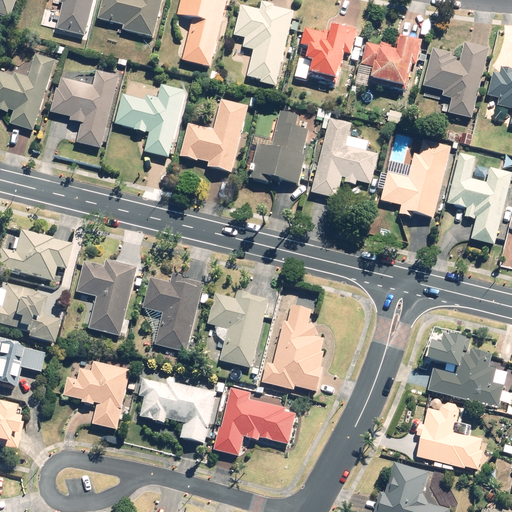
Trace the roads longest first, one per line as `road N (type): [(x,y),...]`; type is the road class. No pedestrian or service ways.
road 1 (tertiary): [(0,179),(390,276)]
road 2 (residential): [(311,511),(378,375)]
road 3 (residential): [(148,474),(106,499),(60,505),(48,482),(67,459)]
road 4 (residential): [(277,511),(148,474)]
